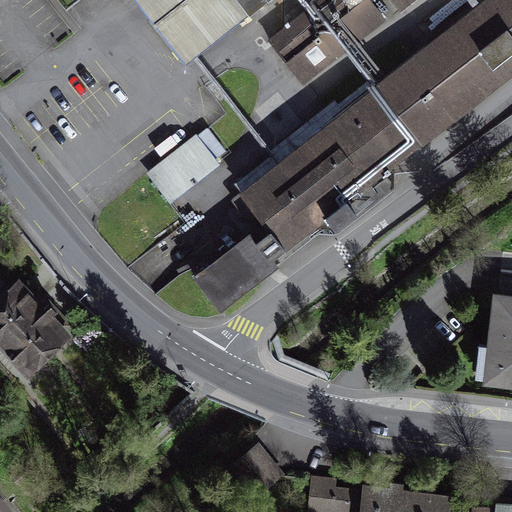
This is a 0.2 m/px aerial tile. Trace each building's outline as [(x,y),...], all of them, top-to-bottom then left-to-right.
[(133,0),(187,70),(275,0),(133,0)] [(511,0),(490,0),(239,198),(262,226),(286,257),(326,225),(336,238),(358,221),(348,209),(511,79),(511,0)] [(318,0),(267,42),(304,88),(387,22),(370,2),(372,0),(388,0),(401,15),(419,0),(318,0)] [(146,174),(170,207),(221,167),(216,161),(227,153),(208,128),(198,137),(197,135),(146,174)] [(262,226),(193,281),(221,317),(279,271),(275,265),(286,257),(262,226)] [(18,269),(0,284),(0,341),(27,371),(73,330),(53,309),(58,305),(39,284),(35,288),(18,269)] [(511,298),(506,298),(499,380),(511,381),(511,298)] [(269,498),(288,479),(257,447),(238,466),(269,498)] [(320,473),(315,505),(366,511),(370,511),(375,481),(320,473)] [(460,511),(463,492),(375,481),(370,511),(460,511)] [(0,511),(13,511),(18,508),(0,486),(0,511)] [(511,511),(511,499),(479,497),(477,511),(511,511)]
